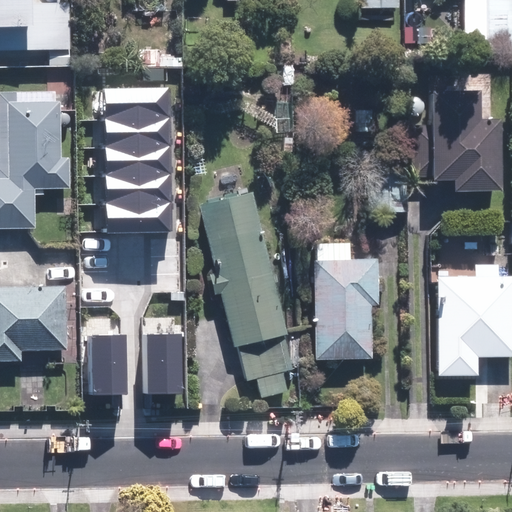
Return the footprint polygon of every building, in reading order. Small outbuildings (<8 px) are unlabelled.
[(0,0),(0,50),(72,49),(71,2),(36,2),(36,0),(0,0)] [(511,0),(467,0),(467,52),(511,52),(511,0)] [(105,90),(105,119),(170,118),(169,89),(105,90)] [(483,90),(437,90),(437,124),(415,124),(415,176),(459,176),(459,187),(503,187),(503,116),(483,116),(483,90)] [(55,93),(0,94),(0,229),(35,229),(34,189),(69,188),(68,158),(61,158),(60,102),(55,102),(55,93)] [(105,119),(106,148),(170,146),(170,118),(105,119)] [(106,148),(106,176),(171,175),(170,146),(106,148)] [(409,168),(371,166),(370,209),(408,211),(409,168)] [(106,176),(107,204),(171,203),(171,175),(106,176)] [(288,331),(254,191),(202,204),(236,345),(238,345),(246,378),(258,375),(263,395),(287,389),(282,369),(294,367),(285,332),(288,331)] [(171,203),(107,204),(108,233),(172,231),(171,203)] [(378,260),(317,260),(317,356),(374,356),(374,302),(378,302),(378,260)] [(441,275),(441,375),(479,375),(479,356),(511,355),(511,275),(499,275),(499,265),(480,265),(480,275),(441,275)] [(67,285),(0,286),(0,357),(23,357),(23,348),(68,347),(67,285)] [(93,336),(93,395),(127,395),(127,336),(93,336)] [(147,336),(147,396),(180,396),(180,336),(147,336)]
